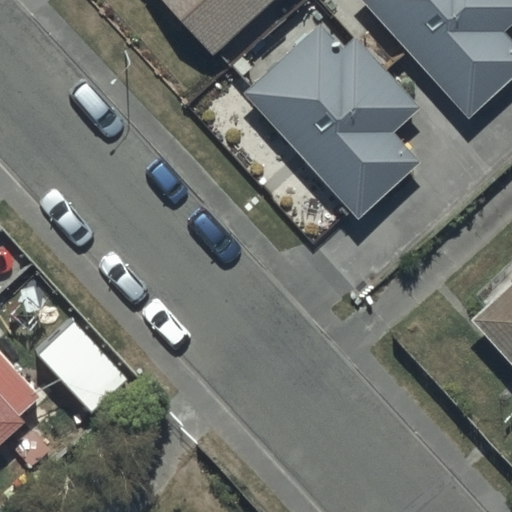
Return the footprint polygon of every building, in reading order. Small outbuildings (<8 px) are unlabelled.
[(160,0),(211,56),(273,0),(160,0)] [(511,0),(356,0),(467,122),(511,81),(511,46),(501,35),(511,25),(511,0)] [(341,49),(318,25),(242,96),(357,219),(418,162),(392,135),(421,108),(354,36),(341,49)] [(511,281),(470,320),(511,366),(511,281)] [(0,441),(21,422),(17,418),(38,398),(0,356),(0,441)]
